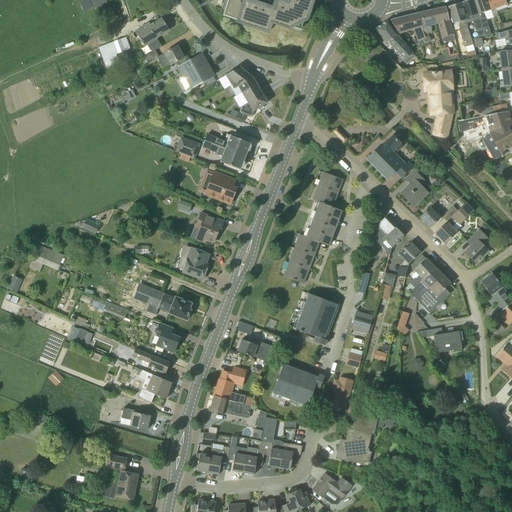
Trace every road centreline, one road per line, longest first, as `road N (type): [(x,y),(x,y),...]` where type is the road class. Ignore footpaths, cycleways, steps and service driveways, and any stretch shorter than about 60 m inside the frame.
road 1 (tertiary): [(172,480),(195,385),(298,118)]
road 2 (residential): [(325,377),(351,295),(346,251),(367,183)]
road 3 (residential): [(172,480),(214,487),(287,480),(300,471),(310,432)]
road 4 (unclassified): [(511,433),(486,401),(478,322),(462,279)]
road 5 (residential): [(309,85),(216,43),(180,0)]
road 6 (residential): [(462,279),(367,183)]
